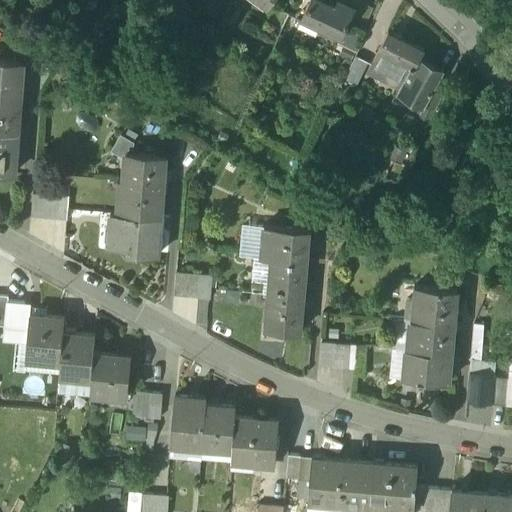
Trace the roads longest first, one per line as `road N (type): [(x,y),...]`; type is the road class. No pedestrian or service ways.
road 1 (residential): [(511,449),(431,437),(300,397),(0,243)]
road 2 (residential): [(511,78),(419,0)]
